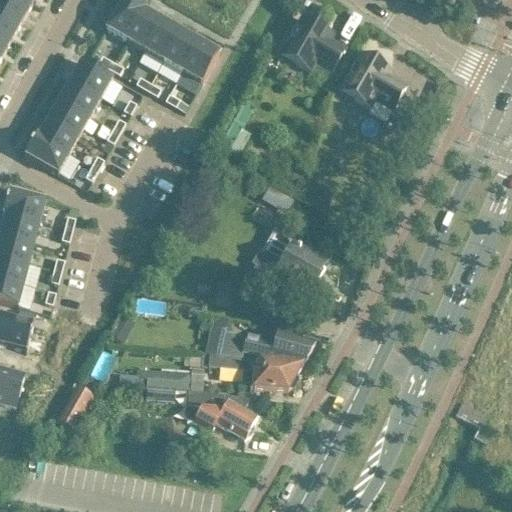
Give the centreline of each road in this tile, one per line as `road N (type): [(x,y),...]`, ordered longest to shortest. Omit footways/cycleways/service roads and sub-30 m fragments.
road 1 (secondary): [(511,120),(487,149),(379,361)]
road 2 (secondary): [(418,379),(511,174)]
road 3 (residential): [(511,102),(354,0)]
road 4 (secondary): [(379,361),(301,511)]
road 5 (residential): [(0,140),(78,0)]
road 6 (secondary): [(357,511),(387,464),(418,379)]
